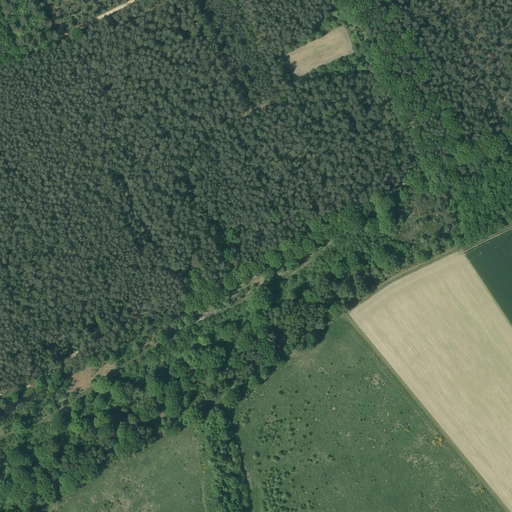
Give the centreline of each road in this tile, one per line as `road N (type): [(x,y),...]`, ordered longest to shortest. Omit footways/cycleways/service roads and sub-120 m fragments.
road 1 (track): [(0,439),(149,347),(281,282),(421,188),(429,174)]
road 2 (track): [(0,393),(429,174)]
road 3 (track): [(206,413),(380,281),(511,219)]
road 4 (track): [(0,66),(133,0)]
